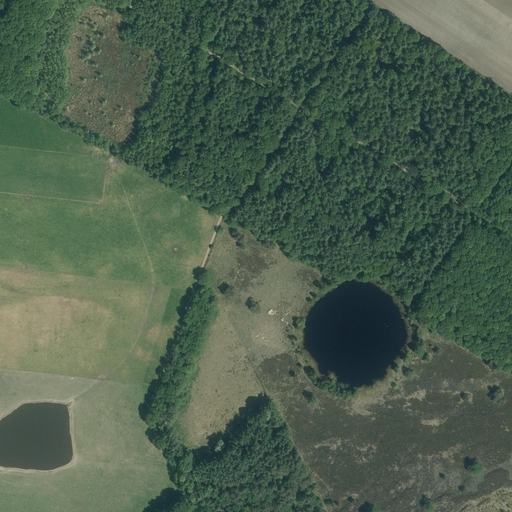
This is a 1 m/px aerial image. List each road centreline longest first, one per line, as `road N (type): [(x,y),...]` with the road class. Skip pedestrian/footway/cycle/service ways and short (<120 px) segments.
road 1 (track): [(511,236),(301,107)]
road 2 (track): [(301,107),(121,0)]
